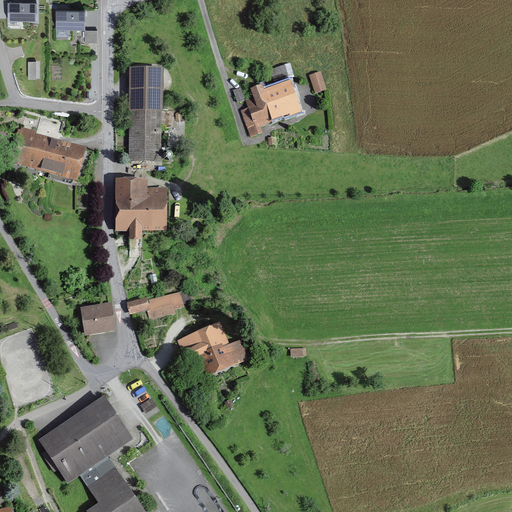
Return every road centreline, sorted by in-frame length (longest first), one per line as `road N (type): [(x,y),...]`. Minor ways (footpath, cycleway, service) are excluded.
road 1 (track): [(208,314),(275,341),(511,330)]
road 2 (unclassified): [(108,112),(117,316),(138,359)]
road 3 (unclassified): [(138,359),(114,375),(94,374),(79,360),(0,221)]
road 4 (unclassified): [(138,359),(256,511)]
road 5 (residential): [(0,52),(21,104),(108,112)]
